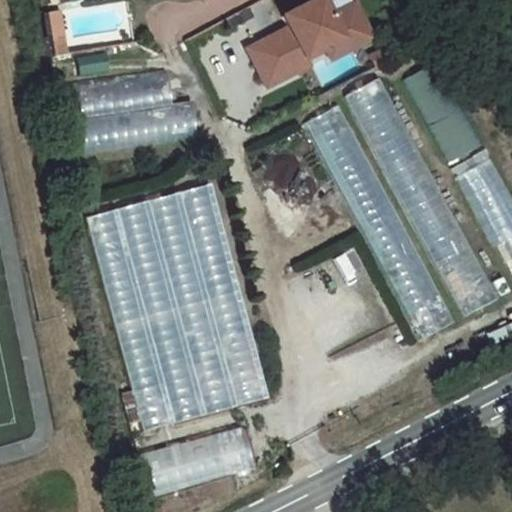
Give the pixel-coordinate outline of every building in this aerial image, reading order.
[(289,25),(248,46),(257,63),(263,60),(274,81),(300,67),(297,61),(306,56),(325,46),(342,38),(359,43),(373,36),(355,2),(331,13),(324,0),(311,0),(284,14),(289,25)] [(57,13),(47,15),(56,59),(67,56),(57,13)] [(342,38),(325,46),(330,58),(359,43),(342,38)] [(297,61),(300,67),(309,63),(306,56),(297,61)] [(403,77),(440,162),(466,151),(429,66),(403,77)] [(380,77),(344,94),(453,320),(489,302),(380,77)] [(306,120),(411,343),(448,325),(343,103),(306,120)] [(511,201),(489,157),(453,175),(511,289),(511,201)] [(147,430),(268,400),(216,185),(114,210),(125,254),(109,258),(117,292),(113,292),(147,430)] [(257,471),(247,430),(143,453),(153,494),(257,471)]
